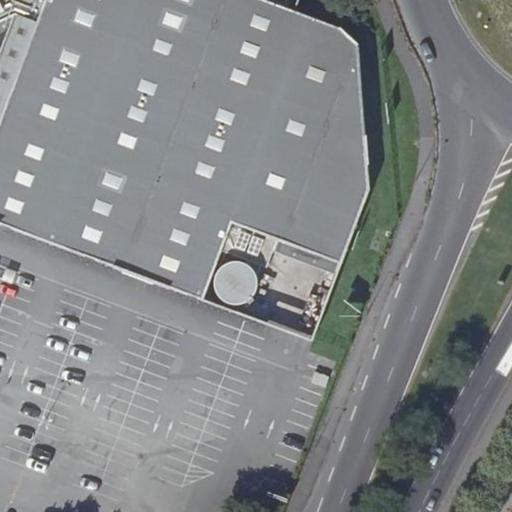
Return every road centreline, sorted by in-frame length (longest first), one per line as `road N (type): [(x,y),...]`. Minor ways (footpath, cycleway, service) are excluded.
road 1 (primary): [(436,44),(457,133),(452,192),(336,511)]
road 2 (primary): [(418,511),(511,330)]
